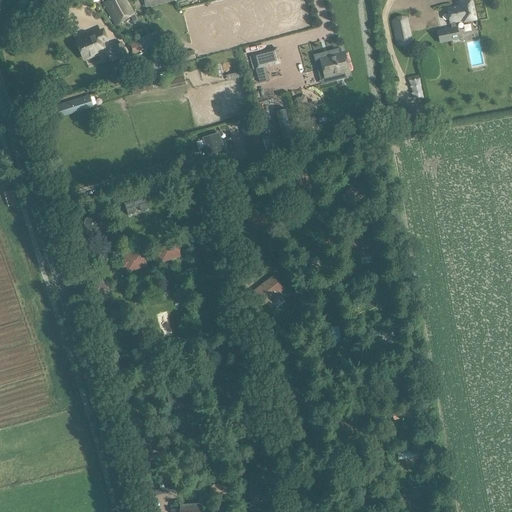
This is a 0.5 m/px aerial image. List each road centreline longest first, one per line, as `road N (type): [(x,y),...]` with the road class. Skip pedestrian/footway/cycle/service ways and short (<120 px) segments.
road 1 (tertiary): [(128,511),(0,91)]
road 2 (unknown): [(33,195),(144,164),(218,155),(232,150),(233,129)]
